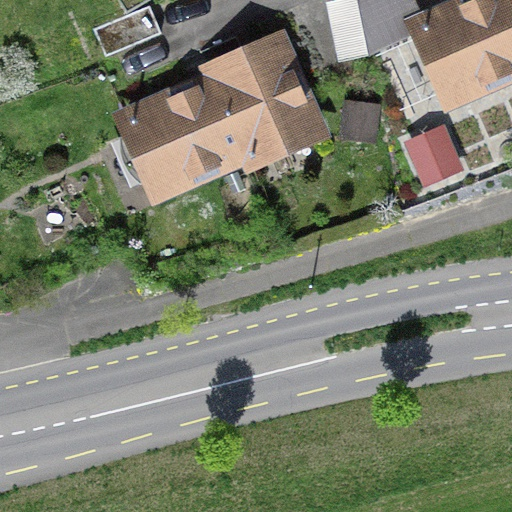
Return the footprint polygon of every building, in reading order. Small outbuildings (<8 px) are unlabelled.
[(393,0),(356,0),(367,50),(402,43),(393,0)] [(466,129),(511,107),(511,0),(461,0),(416,21),(466,129)] [(152,4),(93,27),(103,55),(162,33),(152,4)] [(215,71),(258,175),(259,177),(348,140),(299,23),(210,60),(215,71)] [(215,71),(128,107),(172,211),(258,175),(215,71)]
